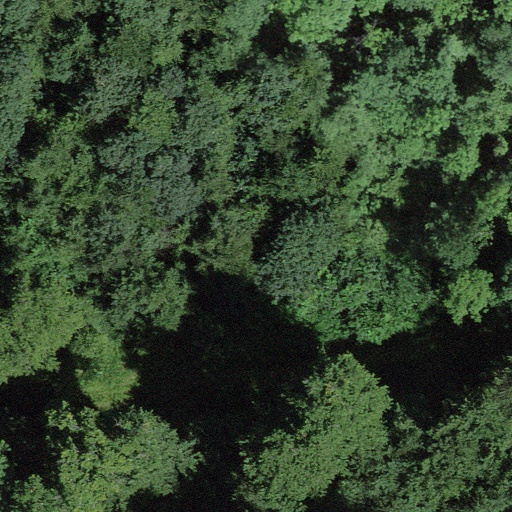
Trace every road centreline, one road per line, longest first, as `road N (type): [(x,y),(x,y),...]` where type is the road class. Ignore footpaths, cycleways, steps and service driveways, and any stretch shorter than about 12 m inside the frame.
road 1 (track): [(511,334),(0,402)]
road 2 (motorway): [(511,334),(403,511)]
